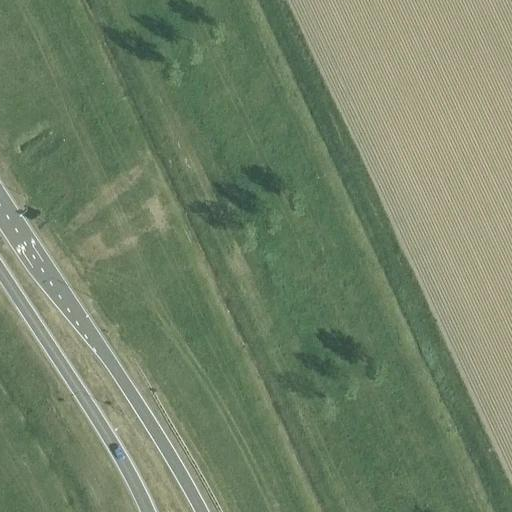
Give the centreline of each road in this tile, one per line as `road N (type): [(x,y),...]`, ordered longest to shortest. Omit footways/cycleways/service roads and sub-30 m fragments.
road 1 (trunk): [(204,511),(0,201)]
road 2 (trunk): [(0,270),(121,455),(147,511)]
